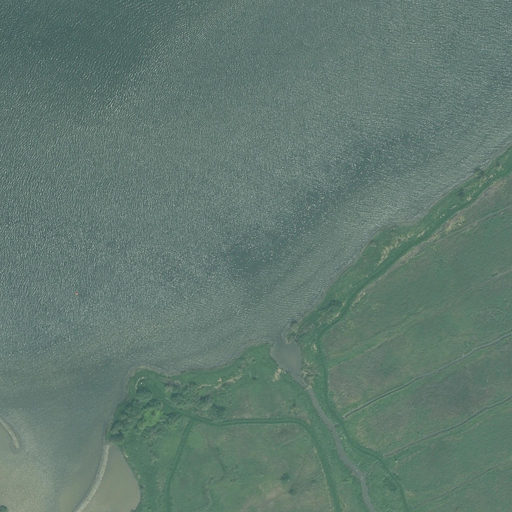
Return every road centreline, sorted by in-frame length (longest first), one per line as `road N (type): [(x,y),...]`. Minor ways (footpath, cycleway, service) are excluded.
road 1 (track): [(400,511),(397,491),(375,458),(360,458),(331,413),(312,343),(364,280),(511,159)]
road 2 (track): [(339,511),(301,424),(193,416)]
